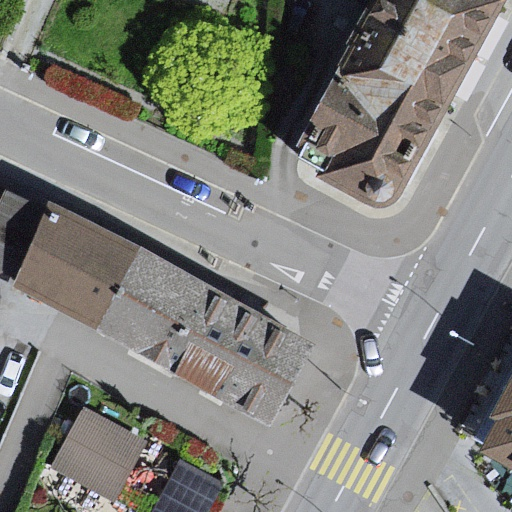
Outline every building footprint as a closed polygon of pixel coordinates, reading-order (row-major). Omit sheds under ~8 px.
[(504,0),(383,0),(300,156),(304,169),(380,207),(397,199),(504,0)] [(0,272),(12,279),(52,205),(6,182),(0,194),(0,272)] [(52,205),(12,279),(59,304),(269,418),(309,344),(52,205)] [(511,355),(485,407),(493,414),(476,444),(511,463),(511,355)] [(149,442),(85,409),(52,472),(117,505),(149,442)] [(209,511),(226,483),(181,459),(152,511),(209,511)]
